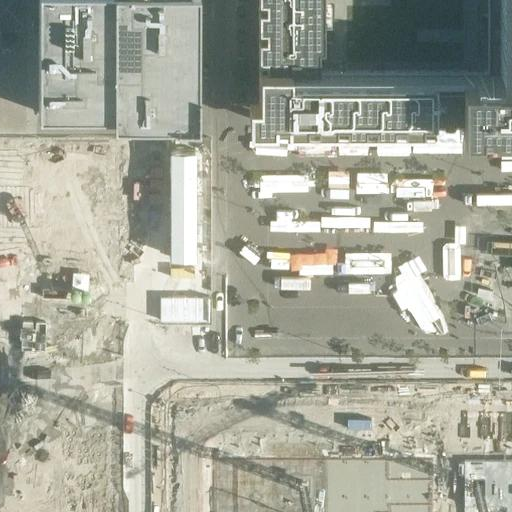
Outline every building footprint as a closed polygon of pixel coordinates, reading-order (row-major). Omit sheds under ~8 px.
[(38,0),(38,112),(113,112),(113,120),(197,120),(197,0),(38,0)] [(511,0),(257,0),(258,97),(258,101),(511,101),(511,0)] [(0,260),(128,261),(127,174),(111,174),(111,146),(0,145),(0,260)] [(114,511),(115,322),(0,321),(0,511),(114,511)] [(435,401),(171,401),(171,511),(511,511),(511,401),(463,401),(463,417),(435,417),(435,401)]
